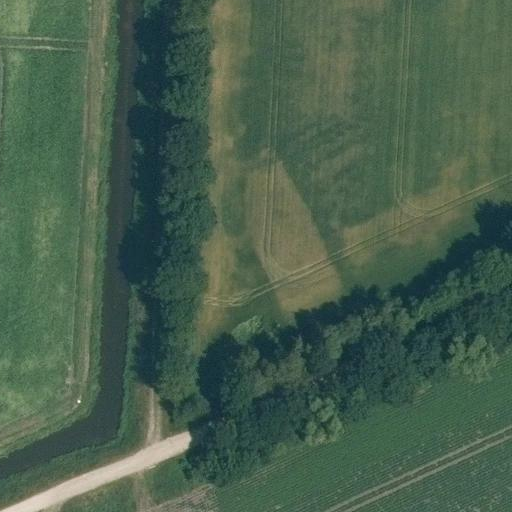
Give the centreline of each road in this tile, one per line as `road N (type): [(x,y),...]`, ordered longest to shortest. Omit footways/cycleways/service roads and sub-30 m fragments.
road 1 (track): [(30,511),(511,297)]
road 2 (track): [(154,456),(178,0)]
